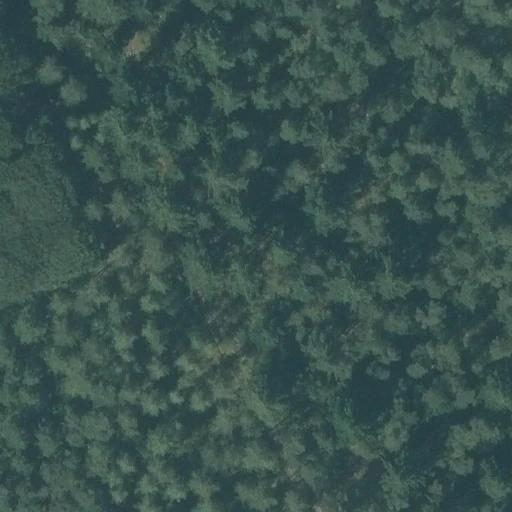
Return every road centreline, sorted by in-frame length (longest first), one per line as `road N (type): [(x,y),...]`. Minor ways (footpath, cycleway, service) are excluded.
road 1 (unknown): [(44,0),(96,75),(239,386),(309,511)]
road 2 (track): [(0,198),(21,253),(17,312),(118,511)]
